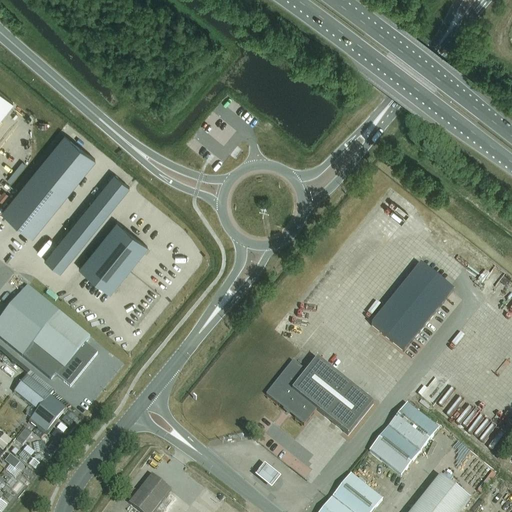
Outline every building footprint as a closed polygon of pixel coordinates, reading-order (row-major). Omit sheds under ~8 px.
[(0,91),(0,118),(13,102),(0,91)] [(64,134),(1,212),(32,237),(95,159),(64,134)] [(44,260),(60,273),(130,187),(114,175),(44,260)] [(117,222),(79,268),(110,294),(148,247),(117,222)] [(420,266),(371,326),(416,362),(427,349),(415,339),(453,292),(420,266)] [(27,288),(0,321),(0,339),(51,381),(55,376),(70,388),(97,355),(85,345),(90,339),(27,288)] [(474,359),(484,366),(499,343),(488,337),(474,359)] [(317,360),(305,374),(293,364),(294,363),(293,363),(283,374),(284,375),(275,387),(274,386),(266,396),(279,407),(280,406),(295,418),(294,419),(304,427),(316,412),(348,437),(373,405),(317,360)] [(65,410),(50,398),(50,397),(27,378),(14,394),(37,412),(30,421),(46,434),(47,432),(47,431),(56,419),(57,420),(65,410)] [(442,384),(432,402),(443,409),(453,391),(442,384)] [(407,405),(388,429),(420,454),(439,430),(407,405)] [(388,429),(369,453),(401,478),(420,454),(388,429)] [(19,464),(10,457),(5,463),(14,471),(19,464)] [(280,476),(263,462),(254,474),(270,488),(280,476)] [(351,476),(332,499),(348,511),(373,511),(383,501),(351,476)] [(461,511),(470,501),(440,477),(412,511),(461,511)] [(136,511),(152,511),(169,491),(153,478),(130,507),(136,511)] [(485,493),(471,511),(500,511),(504,507),(485,493)] [(348,511),(332,499),(321,511),(348,511)]
